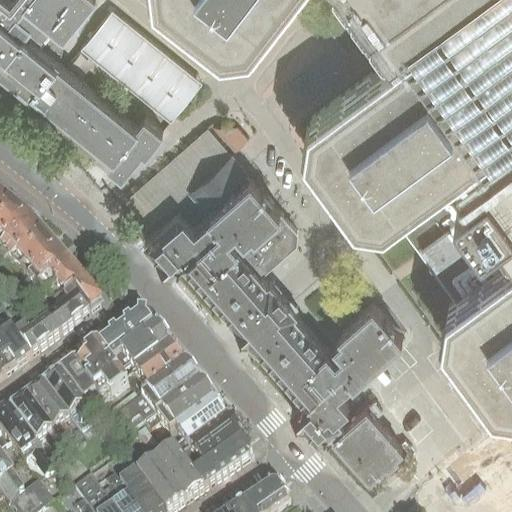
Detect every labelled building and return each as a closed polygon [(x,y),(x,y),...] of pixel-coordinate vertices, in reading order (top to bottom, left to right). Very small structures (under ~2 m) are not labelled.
[(50,53),(92,0),(12,0),(10,3),(7,0),(0,0),(0,70),(31,95),(33,92),(112,156),(107,162),(122,174),(142,150),(145,152),(163,130),(145,115),(136,126),(91,89),(58,61),(59,60),(50,53)] [(511,0),(158,0),(187,22),(223,50),(253,46),(288,0),(351,0),(352,1),(372,27),(375,33),(383,43),(392,55),(397,51),(398,53),(311,116),(306,146),(357,215),(386,220),(394,214),(456,299),(448,304),(444,334),(479,383),(494,403),(511,405),(511,0)] [(351,0),(348,0),(322,18),(348,52),(375,33),(351,0)] [(111,9),(80,47),(171,120),(202,82),(111,9)] [(233,121),(211,125),(234,150),(251,138),(233,121)] [(205,147),(219,140),(212,127),(198,135),(205,147)] [(259,274),(264,270),(295,242),(296,231),(280,212),(270,201),(271,200),(270,199),(269,200),(261,191),(262,190),(261,189),(260,189),(251,179),(249,180),(242,172),(243,170),(229,155),(190,190),(204,206),(206,204),(212,212),(194,228),(184,217),(184,218),(180,213),(181,212),(178,211),(144,241),(171,273),(184,261),(230,314),(227,316),(229,317),(226,319),(238,333),(251,346),(255,342),(256,342),(267,333),(267,332),(270,329),(274,333),(279,329),(275,324),(292,310),(291,309),(295,306),(283,292),(272,280),(270,282),(270,281),(267,283),(259,274)] [(0,250),(6,257),(32,225),(27,218),(16,210),(15,212),(0,199),(0,243),(3,246),(0,249),(0,250)] [(31,286),(59,261),(46,245),(48,244),(32,225),(6,257),(31,286)] [(99,303),(87,289),(64,262),(34,289),(39,295),(48,296),(55,305),(63,298),(65,300),(70,297),(86,319),(99,309),(95,306),(99,303)] [(48,322),(46,324),(58,340),(86,319),(70,297),(65,300),(55,309),(57,310),(45,320),(48,322)] [(347,403),(337,392),(401,336),(373,302),(340,330),(343,333),(335,340),(344,350),(336,356),(327,346),(325,348),(294,312),(296,310),(295,309),(297,308),(295,306),(291,309),(292,310),(275,324),(279,329),(274,333),(270,329),(267,332),(267,333),(256,342),(255,342),(251,346),(252,348),(254,346),(255,347),(257,346),(303,398),(291,409),(304,425),(305,424),(319,440),(329,431),(340,421),(335,415),(347,403)] [(11,321),(16,316),(12,311),(7,315),(11,321)] [(114,337),(127,354),(155,332),(145,320),(145,318),(138,318),(138,319),(114,337)] [(30,360),(58,340),(46,324),(28,337),(24,331),(14,338),(30,360)] [(0,336),(0,363),(9,376),(30,360),(14,338),(9,330),(0,336)] [(124,385),(170,351),(155,332),(127,354),(111,366),(124,385)] [(127,354),(114,337),(98,349),(111,366),(127,354)] [(124,385),(111,366),(98,349),(60,377),(83,408),(95,399),(101,408),(128,389),(124,385)] [(138,403),(184,370),(170,351),(124,385),(128,389),(138,403)] [(0,382),(9,376),(0,363),(0,382)] [(145,426),(199,389),(184,370),(138,403),(120,417),(133,434),(145,426)] [(83,408),(60,377),(43,389),(70,423),(79,415),(84,421),(83,422),(86,426),(93,420),(83,408)] [(70,423),(43,389),(28,400),(65,446),(70,453),(85,442),(74,427),(67,433),(64,427),(70,423)] [(199,389),(145,426),(150,433),(160,426),(169,438),(174,434),(175,435),(212,406),(199,389)] [(65,446),(28,400),(10,413),(37,448),(43,443),(53,455),(65,446)] [(396,455),(394,453),(401,447),(373,415),(380,409),(372,400),(344,425),(340,421),(329,431),(368,475),(380,465),(382,468),(396,455)] [(214,406),(213,407),(212,406),(175,435),(181,444),(171,450),(179,461),(228,425),(214,406)] [(38,449),(37,448),(10,413),(0,420),(0,433),(21,461),(25,465),(31,460),(35,466),(34,468),(44,481),(56,472),(49,463),(38,449)] [(216,464),(244,445),(228,425),(179,461),(193,480),(216,464)] [(138,437),(148,451),(155,446),(145,432),(138,437)] [(2,442),(0,438),(0,490),(17,511),(43,511),(52,505),(38,486),(25,495),(12,477),(13,476),(0,458),(0,454),(7,448),(2,442)] [(511,511),(511,441),(502,449),(494,438),(414,509),(416,511),(511,511)] [(216,464),(226,480),(250,463),(252,455),(244,445),(216,464)] [(145,453),(185,508),(203,495),(193,480),(179,461),(171,450),(163,456),(157,446),(145,453)] [(145,453),(128,466),(160,511),(178,511),(185,508),(145,453)] [(62,466),(55,457),(49,462),(49,463),(56,472),(62,466)] [(216,464),(193,480),(203,495),(226,480),(216,464)] [(108,503),(114,511),(138,511),(119,485),(106,467),(98,473),(114,498),(108,503)] [(159,511),(134,475),(119,485),(138,511),(159,511)] [(84,504),(89,511),(114,511),(108,503),(91,478),(75,490),(84,505),(84,504)] [(249,511),(280,511),(290,506),(280,492),(273,491),(247,508),(249,511)] [(65,511),(59,502),(53,506),(56,511),(65,511)]
